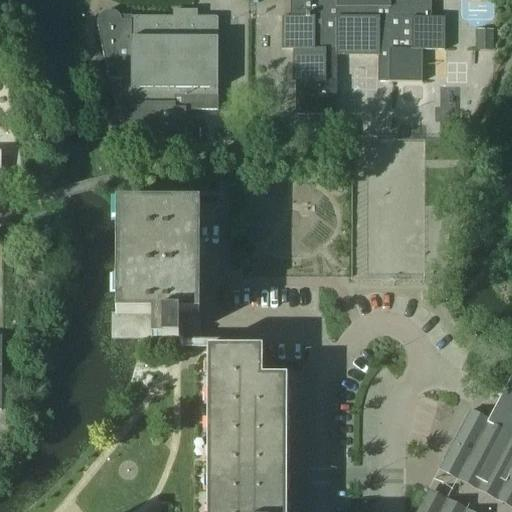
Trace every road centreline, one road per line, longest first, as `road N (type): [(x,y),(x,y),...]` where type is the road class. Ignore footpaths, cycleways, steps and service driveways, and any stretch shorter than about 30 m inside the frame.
road 1 (residential): [(392,511),(393,423),(416,351),(400,328),(381,324),(361,332),(331,364)]
road 2 (residential): [(331,364),(315,348),(309,325),(212,324),(211,210)]
road 3 (residential): [(331,364),(320,385),(321,511)]
